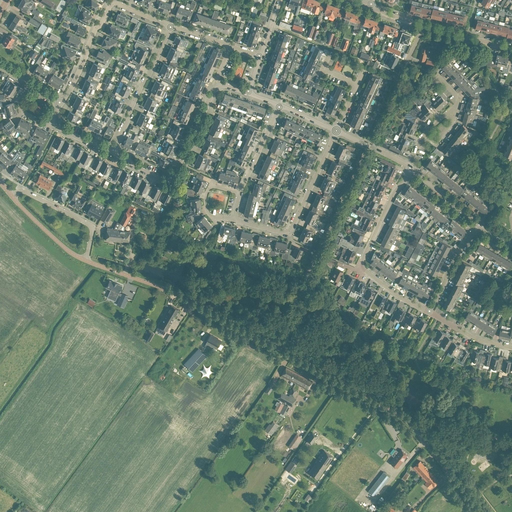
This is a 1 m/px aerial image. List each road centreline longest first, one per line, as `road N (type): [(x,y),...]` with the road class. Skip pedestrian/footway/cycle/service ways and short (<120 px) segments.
road 1 (residential): [(479,511),(399,414),(266,342)]
road 2 (residential): [(429,312),(361,266),(411,165)]
road 3 (residential): [(218,86),(166,179),(111,152)]
road 4 (residential): [(234,217),(287,232),(335,130)]
road 5 (residential): [(236,326),(158,285),(86,260)]
road 6 (residential): [(111,152),(172,24)]
road 7 (residential): [(10,195),(20,185),(92,224),(86,260)]
